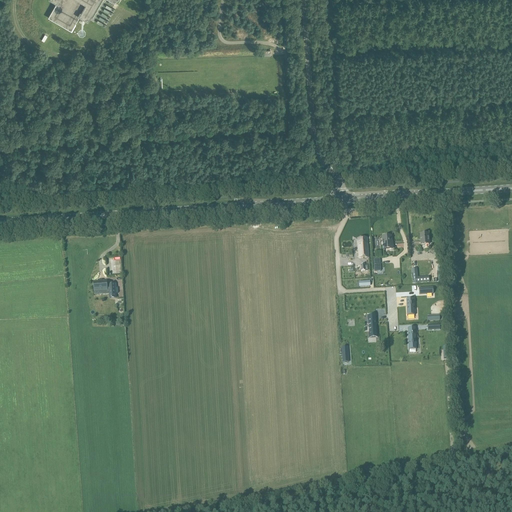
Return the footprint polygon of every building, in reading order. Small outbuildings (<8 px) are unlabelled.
[(48,18),(61,25),(71,31),(80,15),(87,19),(88,17),(89,17),(89,18),(99,0),(111,0),(114,1),(115,0),(53,0),(57,2),(48,18)] [(420,235),(421,245),(429,245),(428,234),(420,235)] [(391,236),(382,237),(383,250),(393,249),(392,241),(391,242),(391,236)] [(358,258),(368,258),(367,238),(357,238),(358,258)] [(98,282),(93,282),(94,291),(107,290),(109,290),(109,295),(109,299),(116,298),(116,293),(115,289),(115,284),(115,283),(108,284),(109,287),(107,287),(107,284),(106,281),(102,282),(98,282)] [(214,313),(219,312),(219,309),(220,309),(220,301),(217,302),(216,298),(211,298),(211,297),(206,298),(206,299),(201,299),(201,304),(202,308),(202,309),(207,309),(207,308),(212,307),(213,310),(214,310),(214,313)] [(414,299),(406,300),(407,316),(415,316),(414,299)] [(242,300),(229,301),(229,309),(242,308),(242,300)] [(375,316),(368,316),(369,338),(377,337),(375,316)] [(415,328),(408,328),(409,350),(416,350),(415,328)] [(233,384),(234,398),(243,397),(243,390),(243,388),(242,383),(233,384)] [(222,459),(227,459),(227,463),(234,463),(234,456),(235,456),(234,453),(233,453),(233,447),(226,447),(227,453),(208,455),(209,460),(221,459),(222,459)]
